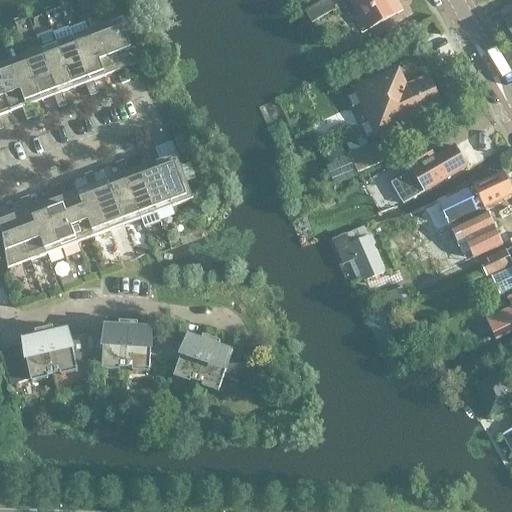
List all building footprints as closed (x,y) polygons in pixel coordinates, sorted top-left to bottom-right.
[(312,24),(336,9),(330,0),(324,0),(305,11),(312,24)] [(403,11),(396,0),(350,0),(359,16),(364,13),(373,28),(403,11)] [(141,63),(125,19),(105,26),(121,71),(125,69),(141,63)] [(121,71),(105,26),(89,32),(106,77),(117,72),(121,71)] [(106,77),(89,32),(73,38),(90,83),(94,81),(106,77)] [(90,83),(73,38),(57,44),(74,89),(86,84),(90,83)] [(74,89),(57,44),(42,50),(58,95),(62,93),(74,89)] [(58,95),(42,50),(26,56),(42,101),(54,96),(58,95)] [(42,101),(26,56),(10,62),(26,107),(30,105),(42,101)] [(26,107),(10,62),(0,65),(0,84),(11,113),(22,108),(26,107)] [(128,75),(125,69),(121,71),(117,72),(120,78),(128,75)] [(443,107),(429,76),(407,86),(399,69),(354,90),(376,137),(443,107)] [(130,81),(128,75),(120,78),(122,84),(130,81)] [(96,87),(94,81),(90,83),(86,84),(88,90),(96,87)] [(0,116),(11,113),(0,84),(0,116)] [(98,93),(96,87),(88,90),(90,96),(98,93)] [(65,99),(62,93),(58,95),(54,96),(57,102),(65,99)] [(67,105),(65,99),(57,102),(59,108),(67,105)] [(33,111),(30,105),(26,107),(22,108),(25,114),(33,111)] [(35,117),(33,111),(25,114),(27,120),(35,117)] [(385,163),(376,143),(350,155),(359,174),(385,163)] [(424,193),(467,168),(455,147),(412,172),(424,193)] [(158,155),(155,149),(147,152),(150,158),(158,155)] [(160,161),(158,155),(150,158),(152,164),(156,163),(160,161)] [(193,200),(177,158),(176,155),(160,161),(156,163),(173,207),(193,200)] [(126,167),(124,161),(116,164),(118,170),(126,167)] [(156,163),(152,164),(140,169),(157,213),(173,207),(156,163)] [(129,173),(126,167),(118,170),(121,176),(125,175),(129,173)] [(140,169),(129,173),(125,175),(141,219),(157,213),(140,169)] [(95,179),(93,173),(85,176),(87,182),(95,179)] [(456,213),(470,207),(469,203),(480,198),(485,209),(511,195),(511,184),(509,183),(504,173),(475,187),(473,184),(462,190),(465,196),(451,202),(448,195),(410,214),(414,223),(386,236),(392,250),(449,224),(447,221),(457,216),(456,213)] [(125,175),(121,176),(109,180),(126,225),(141,219),(125,175)] [(97,185),(95,179),(87,182),(89,188),(93,186),(97,185)] [(109,180),(97,185),(93,186),(110,231),(126,225),(109,180)] [(63,191),(60,185),(52,188),(55,194),(63,191)] [(93,186),(89,188),(77,193),(94,237),(110,231),(93,186)] [(65,197),(63,191),(55,194),(57,200),(61,199),(65,197)] [(77,193),(65,197),(61,199),(78,243),(94,237),(77,193)] [(31,203),(29,197),(21,200),(24,206),(31,203)] [(61,199),(57,200),(45,204),(62,249),(78,243),(61,199)] [(34,209),(31,203),(24,206),(26,212),(30,210),(34,209)] [(45,204),(34,209),(30,210),(47,255),(62,249),(45,204)] [(30,210),(26,212),(14,216),(31,261),(47,255),(30,210)] [(503,245),(487,213),(461,225),(457,216),(447,221),(449,224),(392,250),(395,256),(423,243),(438,275),(473,259),(503,245)] [(14,216),(2,221),(0,221),(0,230),(3,238),(8,269),(31,261),(14,216)] [(384,273),(367,237),(357,242),(352,233),(333,242),(343,264),(355,259),(366,282),(384,273)] [(511,247),(487,259),(489,264),(483,267),(487,277),(511,265),(511,268),(511,269),(511,271),(511,247)] [(511,288),(511,271),(511,269),(492,278),(500,294),(511,288)] [(370,318),(380,346),(394,341),(385,313),(370,318)] [(126,369),(129,324),(120,323),(119,324),(119,328),(105,327),(104,336),(99,337),(98,333),(86,334),(89,355),(103,354),(102,370),(103,370),(119,371),(120,371),(120,369),(126,369)] [(165,359),(168,338),(158,336),(158,340),(152,339),(152,330),(138,329),(138,325),(138,324),(129,324),(126,369),(132,370),(132,371),(133,372),(149,373),(150,373),(150,372),(151,356),(165,359)] [(89,355),(86,334),(76,334),(76,338),(71,339),(69,330),(55,333),(54,329),(53,329),(44,331),(54,375),(60,374),(61,375),(61,376),(62,376),(77,373),(78,372),(74,356),(89,355)] [(54,375),(44,331),(36,332),(36,333),(35,333),(36,337),(22,340),(26,358),(22,359),(17,348),(7,352),(14,371),(28,366),(31,379),(31,382),(32,382),(32,383),(48,379),(49,378),(48,377),(54,375)] [(197,384),(212,340),(204,337),(203,337),(203,338),(202,342),(188,337),(185,345),(179,344),(180,340),(168,338),(165,359),(179,362),(174,377),(174,378),(189,383),(190,383),(191,382),(197,384)] [(227,369),(233,353),(219,348),(221,344),(220,343),(212,340),(197,384),(203,386),(202,387),(202,388),(203,388),(218,393),(219,393),(224,377),(237,384),(247,365),(237,360),(231,371),(227,369)] [(511,407),(511,405),(500,377),(476,387),(489,417),(511,407)] [(511,451),(511,430),(503,435),(511,451)]
